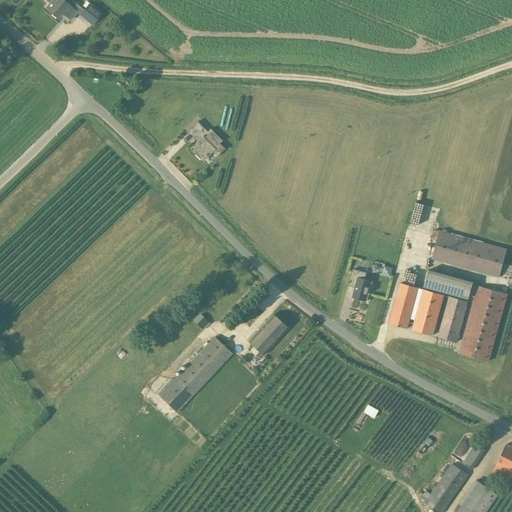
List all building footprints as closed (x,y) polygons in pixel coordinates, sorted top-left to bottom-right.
[(79,16),(84,11),(70,0),(43,0),(49,4),(45,8),(58,18),(62,13),(70,19),(76,12),(79,16)] [(84,11),(79,16),(91,25),(101,14),(89,4),(84,11)] [(217,156),(225,148),(220,143),(223,141),(210,128),(207,132),(197,122),(189,130),(199,140),(190,150),(202,161),(211,151),(217,156)] [(499,278),(507,248),(447,232),(448,230),(443,228),(442,231),(440,230),(432,259),(499,278)] [(389,276),(392,266),(375,261),(372,271),(389,276)] [(473,279),(429,267),(424,284),(469,296),(473,279)] [(365,280),(366,273),(353,269),(349,282),(356,284),(352,297),(367,301),(372,282),(365,280)] [(408,329),(419,288),(400,283),(389,323),(408,329)] [(489,361),(508,294),(477,285),(458,353),(489,361)] [(433,336),(444,295),(423,289),(411,330),(433,336)] [(458,342),(469,301),(449,296),(438,337),(458,342)] [(200,314),(194,321),(203,329),(209,322),(200,314)] [(262,354),(287,328),(272,314),(248,340),(262,354)] [(158,394),(178,412),(233,354),(214,336),(173,380),(172,379),(158,394)] [(375,418),(379,410),(368,404),(364,412),(375,418)] [(472,470),(486,450),(476,443),(462,463),(472,470)] [(511,446),(506,444),(492,475),(509,483),(511,476),(511,446)] [(437,511),(443,511),(469,475),(452,463),(424,503),(437,511)] [(486,511),(499,495),(475,479),(452,511),(486,511)]
